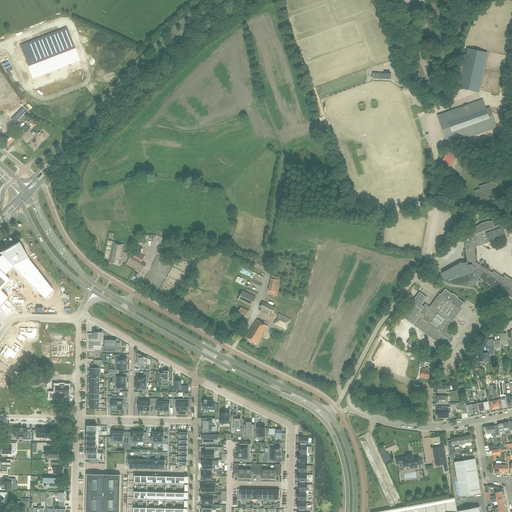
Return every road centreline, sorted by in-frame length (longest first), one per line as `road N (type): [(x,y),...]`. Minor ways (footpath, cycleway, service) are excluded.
road 1 (secondary): [(328,413),(94,283),(58,246),(28,189)]
road 2 (residential): [(328,413),(428,256),(437,202),(434,138)]
road 3 (secondary): [(101,296),(322,419)]
road 4 (secondary): [(57,159),(158,55),(227,0)]
road 5 (residential): [(195,377),(292,426),(290,485)]
road 6 (residential): [(430,426),(428,386),(368,362),(349,404)]
